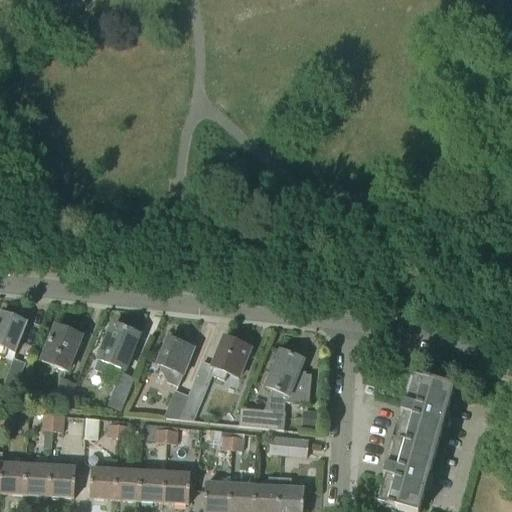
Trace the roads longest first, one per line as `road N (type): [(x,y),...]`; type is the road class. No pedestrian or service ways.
road 1 (residential): [(345,320),(0,283)]
road 2 (residential): [(337,511),(345,320)]
road 3 (residential): [(511,369),(345,320)]
